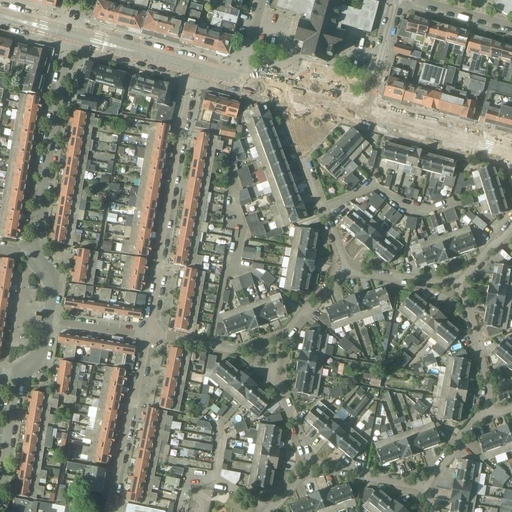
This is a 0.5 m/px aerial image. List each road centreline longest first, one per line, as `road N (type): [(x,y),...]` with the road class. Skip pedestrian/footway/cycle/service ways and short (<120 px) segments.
road 1 (residential): [(191,66),(150,334)]
road 2 (residential): [(68,33),(33,250)]
road 3 (residential): [(150,334),(112,511)]
road 4 (residential): [(345,270),(301,160),(309,98)]
road 5 (tertiary): [(511,153),(364,111)]
road 6 (residential): [(269,379),(280,336),(345,270)]
road 7 (residential): [(269,379),(236,352),(150,334)]
road 8 (residential): [(482,409),(489,385),(454,286)]
road 9 (tertiary): [(191,66),(68,33)]
road 10 (residential): [(21,373),(0,497)]
